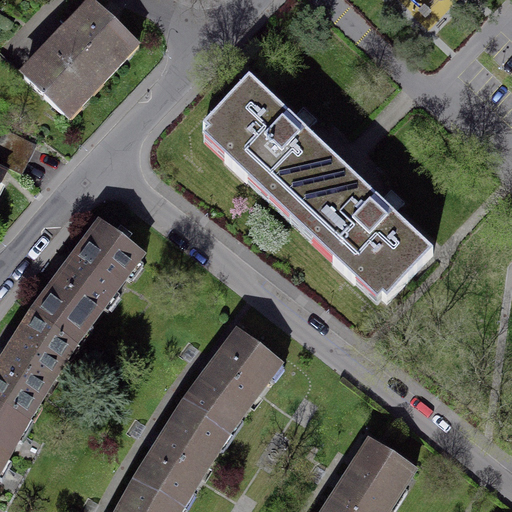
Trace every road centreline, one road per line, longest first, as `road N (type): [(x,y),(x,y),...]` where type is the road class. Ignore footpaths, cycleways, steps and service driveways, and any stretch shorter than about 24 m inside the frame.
road 1 (residential): [(511,490),(103,164)]
road 2 (residential): [(217,39),(103,164)]
road 3 (residential): [(103,164),(0,277)]
